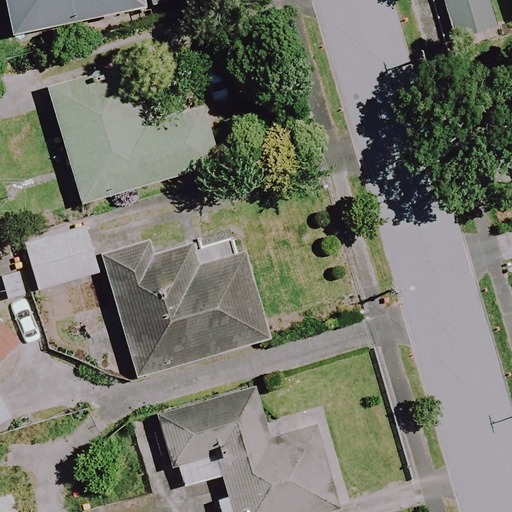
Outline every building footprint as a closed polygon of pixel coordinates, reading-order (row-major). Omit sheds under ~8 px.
[(142,9),(182,0),(1,0),(11,39),(142,9)] [(491,31),(481,0),(438,0),(452,43),(491,31)] [(126,132),(108,71),(44,91),(79,208),(218,167),(201,110),(126,132)] [(96,276),(82,229),(22,247),(36,294),(96,276)] [(195,271),(188,247),(100,273),(133,383),(269,342),(243,256),(195,271)] [(0,365),(19,348),(0,326),(0,365)] [(271,444),(255,392),(156,422),(176,491),(221,478),(230,511),(334,511),(311,432),(271,444)] [(100,511),(95,511),(23,511),(17,490),(0,495),(0,511),(100,511)]
